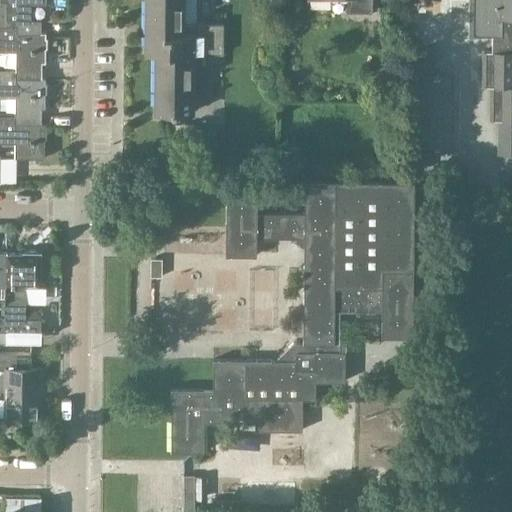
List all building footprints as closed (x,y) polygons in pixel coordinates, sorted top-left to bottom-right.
[(16,31),(40,31),(40,20),(30,20),(30,3),(45,3),(45,0),(0,0),(0,1),(5,2),(5,24),(16,24),(16,31)] [(222,53),(223,23),(184,22),(183,0),(145,0),(145,52),(155,52),(154,111),(193,111),(193,52),(222,53)] [(346,0),(346,11),(371,11),(371,0),(346,0)] [(511,0),(472,0),(473,33),(492,34),(491,50),(482,50),(482,86),(490,86),(490,120),(498,120),(497,153),(511,153),(511,0)] [(417,15),(417,38),(437,38),(437,15),(417,15)] [(5,24),(0,24),(0,50),(15,51),(15,69),(16,69),(16,77),(45,77),(40,77),(40,61),(45,61),(45,31),(40,31),(16,31),(16,24),(5,24)] [(417,42),(417,66),(436,66),(437,42),(417,42)] [(16,69),(15,69),(0,69),(0,96),(15,96),(14,115),(15,115),(15,122),(44,123),(44,122),(39,122),(40,107),(44,107),(45,77),(16,77),(16,69)] [(15,115),(14,115),(0,114),(0,141),(15,142),(14,157),(44,157),(44,123),(15,122),(15,115)] [(172,145),(192,145),(207,145),(207,124),(172,124),(172,145)] [(226,187),(225,254),(256,254),(256,237),(303,238),(302,342),(292,342),(277,357),(277,360),(331,360),(331,381),(344,381),(344,341),(338,341),(339,310),(381,310),(380,336),(411,336),(413,181),(304,180),(303,213),(256,213),(256,188),(226,187)] [(183,268),(184,235),(158,234),(157,248),(168,248),(167,268),(183,268)] [(4,330),(5,330),(40,330),(40,318),(24,317),(24,286),(40,286),(41,251),(22,251),(22,253),(6,253),(6,250),(5,250),(5,286),(4,286),(4,316),(4,330)] [(150,276),(161,276),(161,259),(150,259),(150,276)] [(41,386),(42,367),(30,367),(30,352),(0,351),(0,368),(5,368),(4,417),(37,417),(37,386),(41,386)] [(277,360),(245,359),(212,359),(212,389),(170,389),(169,451),(202,451),(203,421),(254,422),(254,429),(301,430),(301,398),(314,398),(314,381),(331,381),(331,360),(277,360)] [(183,505),(182,511),(193,511),(194,505),(194,475),(183,475),(183,505)]
